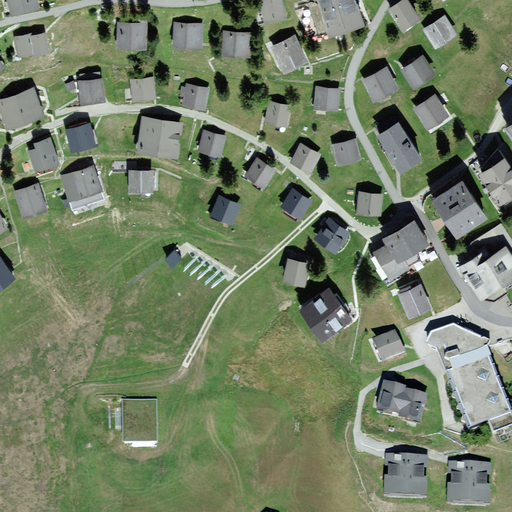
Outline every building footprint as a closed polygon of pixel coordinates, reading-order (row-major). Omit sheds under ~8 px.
[(38,7),(36,0),(8,0),(12,14),(38,7)] [(281,0),(261,0),(258,1),(264,23),(287,17),(281,0)] [(317,0),(328,36),(363,25),(355,0),(317,0)] [(420,18),(407,0),(403,0),(389,10),(402,30),(420,18)] [(457,34),(445,15),(423,29),(435,48),(457,34)] [(146,22),(118,23),(118,48),(146,48),(146,22)] [(203,23),(173,23),(173,47),(202,48),(203,23)] [(255,33),(223,31),(222,55),(253,57),(255,33)] [(32,32),(14,36),(18,56),(33,53),(34,55),(49,52),(45,32),(32,35),(32,32)] [(296,34),(271,46),(283,73),(308,61),(296,34)] [(435,75),(423,56),(401,69),(413,89),(435,75)] [(398,89),(387,67),(362,79),(374,101),(398,89)] [(153,77),(131,79),(133,100),(155,98),(153,77)] [(102,78),(79,81),(81,102),(105,99),(102,78)] [(76,88),(73,81),(65,84),(68,91),(76,88)] [(209,88),(187,83),(186,86),(182,85),(180,95),(184,96),(183,103),(205,108),(209,88)] [(340,89),(316,86),(314,108),(338,110),(340,89)] [(44,115),(34,87),(0,99),(0,108),(7,128),(44,115)] [(449,115),(435,94),(413,108),(428,129),(449,115)] [(292,106),(269,102),(265,122),(287,127),(292,106)] [(182,122),(142,116),(137,151),(177,156),(182,122)] [(422,159),(399,121),(377,135),(401,172),(422,159)] [(90,123),(66,129),(71,150),(95,144),(90,123)] [(228,136),(205,130),(199,150),(223,156),(228,136)] [(35,143),(36,148),(29,151),(34,170),(59,162),(51,138),(35,143)] [(360,159),(356,140),(333,145),(338,165),(360,159)] [(321,154),(301,143),(292,160),(312,171),(321,154)] [(511,198),(511,168),(505,157),(478,174),(499,207),(511,198)] [(276,170),(256,158),(245,175),(264,188),(276,170)] [(94,165),(62,175),(70,201),(102,191),(94,165)] [(152,171),(129,170),(129,191),(152,192),(152,171)] [(489,218),(463,179),(432,200),(457,238),(489,218)] [(39,183),(15,190),(23,217),(47,209),(39,183)] [(311,201),(293,189),(282,207),(300,218),(311,201)] [(383,194),(359,191),(356,213),(381,216),(383,194)] [(240,204),(219,195),(211,215),(232,224),(240,204)] [(350,233),(328,219),(314,240),(336,254),(350,233)] [(428,245),(415,220),(382,238),(385,244),(372,252),(388,280),(409,269),(404,258),(428,245)] [(491,256),(464,275),(482,300),(511,279),(511,250),(508,244),(491,256)] [(464,275),(491,256),(485,247),(458,266),(464,275)] [(182,257),(175,250),(167,257),(174,265),(182,257)] [(0,289),(15,278),(0,256),(0,289)] [(310,263),(288,258),(282,282),(304,287),(310,263)] [(353,319),(328,285),(299,307),(324,340),(353,319)] [(430,310),(419,285),(398,294),(409,319),(430,310)] [(490,343),(452,327),(432,337),(428,347),(437,350),(471,435),(487,428),(493,442),(511,434),(511,413),(487,350),(490,343)] [(405,354),(394,332),(372,344),(383,365),(405,354)] [(408,390),(382,384),(376,412),(403,418),(402,423),(420,427),(427,398),(407,394),(408,390)] [(127,400),(122,400),(123,446),(158,445),(157,400),(127,400)] [(427,458),(385,457),(384,500),(426,501),(427,458)] [(489,465),(450,464),(449,506),(488,507),(489,465)]
